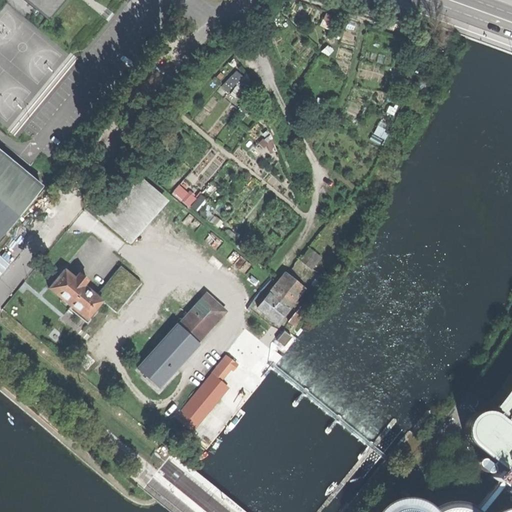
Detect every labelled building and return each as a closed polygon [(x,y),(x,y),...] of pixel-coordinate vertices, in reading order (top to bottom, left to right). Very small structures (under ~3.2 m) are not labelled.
[(25,0),(49,20),(64,0),(25,0)] [(246,41),(240,45),(248,56),(254,52),(246,41)] [(236,99),(251,83),(238,71),(223,87),(236,99)] [(288,99),(295,109),(301,104),(294,94),(288,99)] [(0,237),(42,186),(31,176),(0,151),(0,237)] [(292,171),(293,177),(303,174),(302,168),(292,171)] [(336,168),(332,175),(344,183),(349,177),(336,168)] [(130,242),(169,199),(137,171),(99,215),(130,242)] [(330,177),(326,183),(339,193),(344,186),(330,177)] [(294,182),(296,188),(307,185),(306,179),(294,182)] [(189,205),(196,199),(181,185),(175,191),(189,205)] [(298,190),(302,203),(309,201),(306,188),(298,190)] [(329,200),(326,205),(335,212),(338,208),(329,200)] [(319,219),(324,223),(333,214),(327,209),(319,219)] [(307,263),(313,268),(325,254),(314,245),(302,259),(307,263)] [(121,266),(96,296),(102,302),(117,313),(142,282),(121,266)] [(49,288),(87,320),(102,302),(96,296),(64,270),(57,278),(49,288)] [(259,307),(275,321),(303,287),(286,274),(259,307)] [(206,293),(178,325),(177,324),(138,369),(159,387),(198,343),(226,312),(206,293)] [(290,322),(294,325),(301,316),(296,313),(290,322)] [(227,355),(167,430),(181,441),(211,404),(214,407),(228,390),(220,383),(231,369),(233,370),(238,364),(227,355)] [(511,511),(511,507),(506,508),(498,509),(492,511),(482,511),(481,511),(503,484),(504,485),(510,490),(511,486),(511,370),(507,379),(488,403),(491,405),(497,410),(493,414),(488,410),(483,410),(477,410),(471,413),(467,419),(465,424),(464,431),(466,436),(469,441),(491,458),(488,462),(496,468),(491,475),(497,479),(498,480),(489,491),(485,489),(477,485),(469,483),(460,482),(451,482),(442,483),(433,486),(425,490),(416,497),(406,496),(398,497),(389,500),(381,505),(376,511),(375,511),(511,511)]
